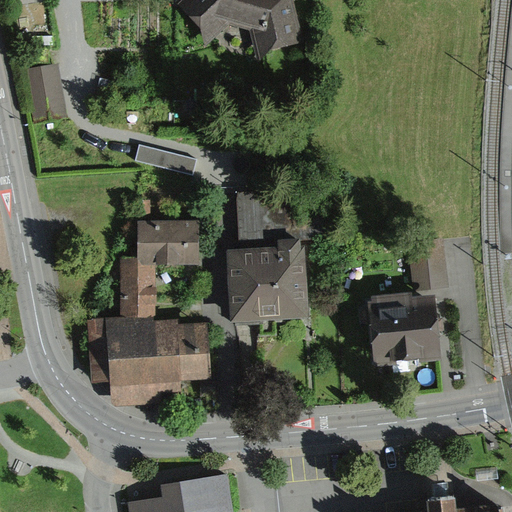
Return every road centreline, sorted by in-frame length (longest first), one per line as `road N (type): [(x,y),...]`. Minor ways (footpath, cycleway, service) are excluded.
road 1 (tertiary): [(511,401),(333,430),(168,441),(115,433)]
road 2 (tertiary): [(115,433),(71,400),(45,362),(0,128)]
